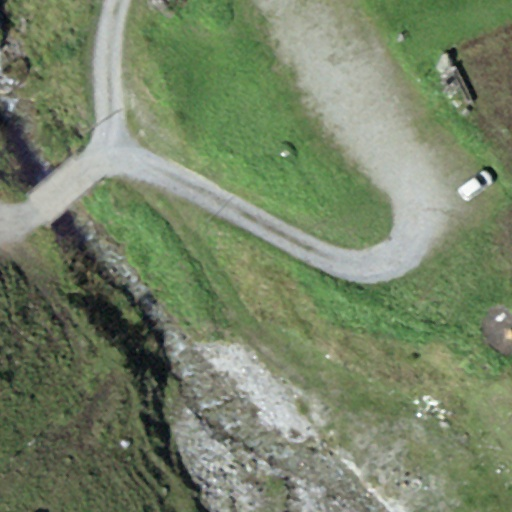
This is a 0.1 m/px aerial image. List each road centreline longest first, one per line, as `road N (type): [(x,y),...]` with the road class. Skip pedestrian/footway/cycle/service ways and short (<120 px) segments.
road 1 (track): [(112,149),(349,264),(378,261),(416,235)]
road 2 (track): [(125,0),(112,63),(112,149)]
road 3 (track): [(112,149),(31,212),(0,222)]
